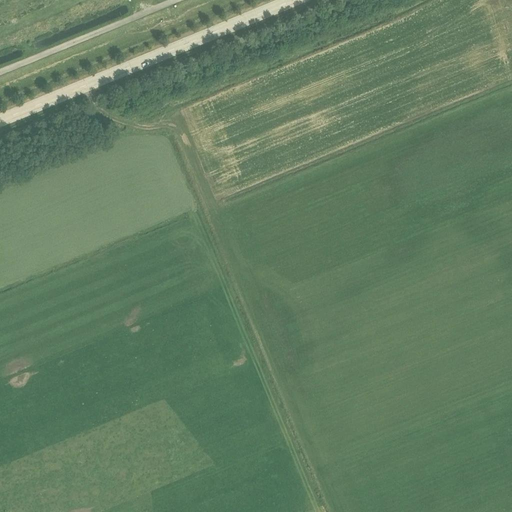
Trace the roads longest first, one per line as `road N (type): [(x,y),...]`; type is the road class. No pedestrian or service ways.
road 1 (secondary): [(0,121),(298,0)]
road 2 (track): [(0,72),(175,0)]
